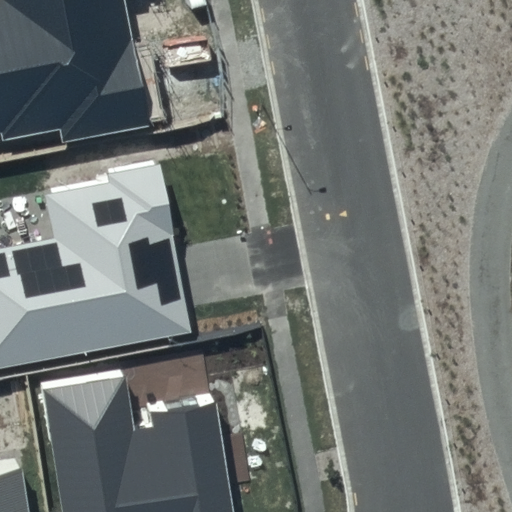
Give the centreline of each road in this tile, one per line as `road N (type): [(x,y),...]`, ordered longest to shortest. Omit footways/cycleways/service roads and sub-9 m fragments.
road 1 (residential): [(303,0),(405,511)]
road 2 (track): [(511,149),(487,326),(511,431)]
